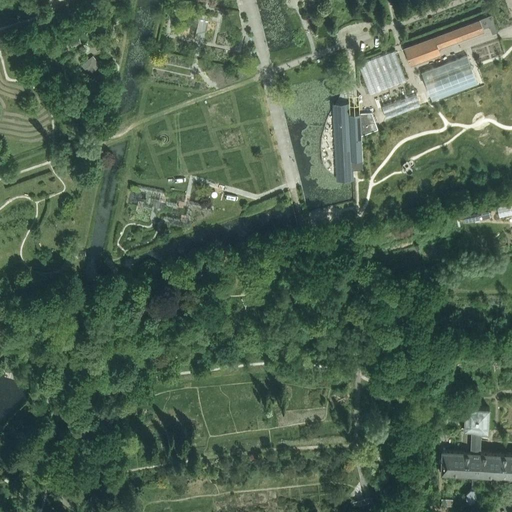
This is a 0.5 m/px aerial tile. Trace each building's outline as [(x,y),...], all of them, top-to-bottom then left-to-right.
[(491,14),(404,47),(410,65),(441,54),(439,48),(484,31),(483,29),(490,26),(493,33),(498,31),(491,14)] [(78,35),(69,38),(72,46),(81,43),(78,35)] [(359,63),(370,94),(406,80),(394,50),(359,63)] [(467,55),(422,72),(428,91),(432,100),(478,83),(473,71),(467,55)] [(97,70),(102,66),(94,57),(83,66),(86,69),(92,64),(97,70)] [(109,78),(105,68),(100,70),(104,80),(109,78)] [(387,118),(421,106),(416,93),(382,106),(387,118)] [(333,103),(334,124),(350,123),(349,113),(349,102),(333,103)] [(350,123),(334,124),(335,170),(337,171),(362,169),(363,169),(362,135),(378,129),(372,112),(360,113),(360,112),(349,113),(350,123)] [(386,286),(436,273),(434,264),(384,277),(386,286)] [(480,494),(476,489),(477,475),(493,476),(510,477),(511,476),(511,453),(479,452),(480,432),(488,432),(489,408),(465,407),(464,431),(472,431),(471,451),(442,450),(441,473),(471,475),(471,489),(465,493),(465,498),(469,503),(475,503),(480,500),(480,494)] [(511,511),(511,476),(510,477),(493,476),(493,483),(508,484),(511,496),(511,511)]
